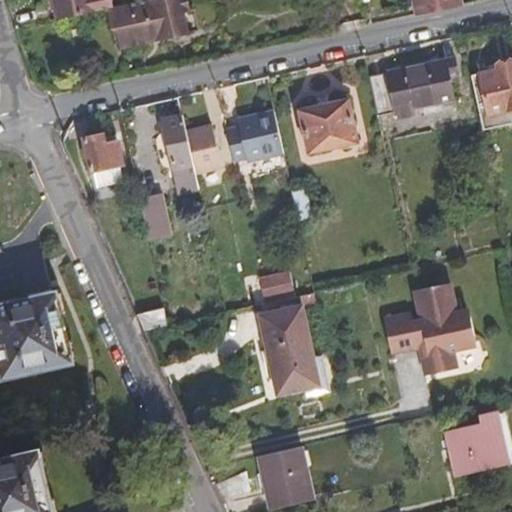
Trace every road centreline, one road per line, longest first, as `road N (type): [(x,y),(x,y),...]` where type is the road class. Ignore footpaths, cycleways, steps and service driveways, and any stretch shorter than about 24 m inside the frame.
road 1 (residential): [(511,9),(22,120)]
road 2 (residential): [(22,120),(206,511)]
